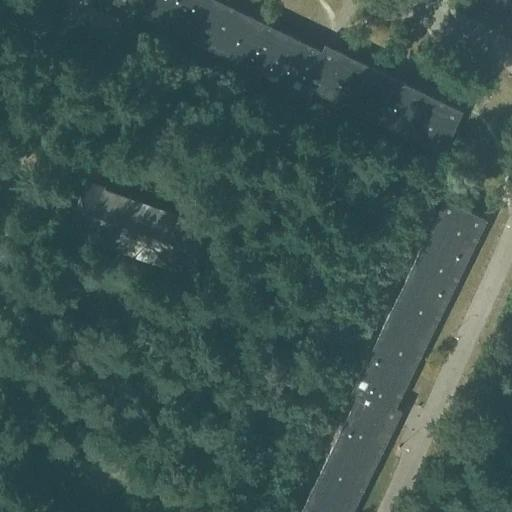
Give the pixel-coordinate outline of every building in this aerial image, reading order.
[(442,153),(462,111),(461,110),(325,44),(322,50),(218,0),(113,0),(113,1),(309,96),(312,90),(442,153)] [(511,0),(472,0),(511,19),(511,0)] [(107,40),(112,27),(92,20),(88,33),(107,40)] [(86,182),(69,231),(192,275),(210,226),(86,182)] [(300,511),(352,511),(402,410),(395,407),(487,219),(445,198),(349,394),(356,398),(300,511)]
